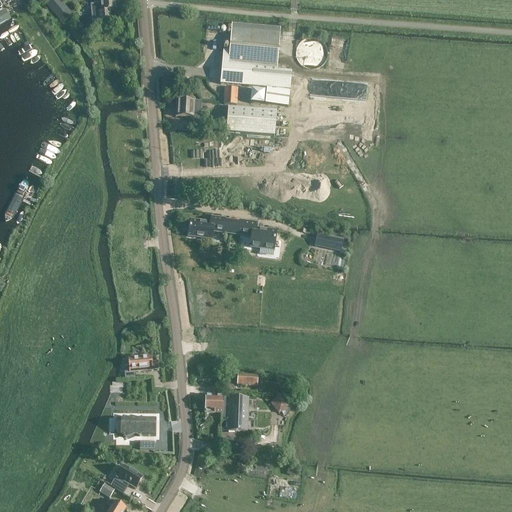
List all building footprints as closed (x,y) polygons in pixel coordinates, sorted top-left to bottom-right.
[(73,15),(61,0),(57,3),(55,0),(49,0),(45,4),(50,9),(49,10),(62,24),(73,15)] [(99,0),(100,4),(90,5),(92,21),(111,19),(110,11),(116,11),(114,0),(99,0)] [(22,37),(5,13),(0,15),(0,28),(12,44),(22,37)] [(231,25),(229,52),(223,51),(220,85),(266,89),(265,104),(287,107),(289,91),(291,74),(276,72),(280,29),(231,25)] [(236,106),(237,89),(225,89),(224,105),(236,106)] [(263,106),(265,92),(251,90),(249,104),(263,106)] [(200,119),(200,102),(201,102),(185,101),(176,101),(176,117),(194,118),(200,119)] [(228,108),(225,132),(274,137),(276,113),(228,108)] [(9,230),(16,233),(34,196),(27,191),(9,230)] [(210,223),(190,221),(188,237),(211,240),(212,232),(230,234),(232,221),(225,220),(211,218),(210,223)] [(239,222),(232,221),(230,234),(251,237),(250,248),(273,251),(276,232),(256,229),(257,224),(239,222)] [(0,273),(15,239),(6,235),(0,250),(0,273)] [(343,242),(336,240),(317,236),(315,246),(334,250),(341,252),(343,242)] [(151,356),(128,359),(128,364),(128,367),(129,372),(130,372),(135,372),(155,370),(158,370),(158,363),(152,363),(151,356)] [(237,386),(261,387),(262,377),(238,376),(237,386)] [(248,399),(205,397),(204,414),(221,414),(220,421),(227,422),(227,432),(247,433),(248,399)] [(273,412),(286,411),(285,403),(272,404),(273,412)] [(156,422),(155,422),(155,419),(133,419),(124,417),(123,419),(117,419),(117,435),(123,435),(125,439),(135,435),(139,437),(141,435),(154,435),(154,426),(156,422)] [(115,480),(110,487),(123,495),(127,488),(127,487),(128,485),(135,489),(142,478),(123,467),(117,478),(116,481),(115,480)] [(288,468),(286,476),(294,477),(295,469),(288,468)] [(271,478),(271,479),(269,498),(296,501),(299,481),(271,478)] [(114,491),(104,485),(99,493),(109,499),(114,491)] [(111,508),(108,511),(123,511),(125,509),(114,503),(109,500),(106,505),(111,508)]
